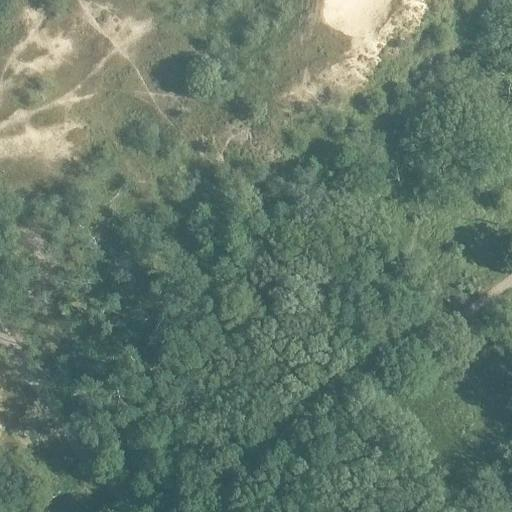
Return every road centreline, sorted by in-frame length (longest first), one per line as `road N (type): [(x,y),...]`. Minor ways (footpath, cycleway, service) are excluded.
road 1 (unknown): [(511,281),(366,367),(257,461),(124,511)]
road 2 (track): [(137,511),(84,458),(0,331)]
